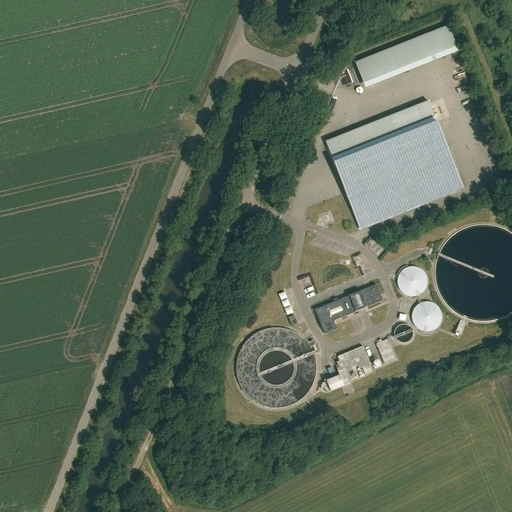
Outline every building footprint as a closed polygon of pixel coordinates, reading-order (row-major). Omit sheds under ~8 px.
[(454,47),(447,28),(354,63),(361,83),(454,47)] [(397,138),(333,163),(348,201),(358,198),(361,206),(352,210),(359,229),(463,188),(437,122),(436,123),(434,117),(430,119),(432,124),(424,127),(417,111),(391,122),(397,138)] [(481,154),(492,151),(490,146),(480,149),(481,154)] [(496,166),(488,168),(491,180),(499,178),(496,166)] [(382,301),(376,285),(315,310),(321,326),(382,301)] [(286,299),(284,292),(278,295),(281,301),(286,299)] [(297,325),(293,317),(288,319),(292,327),(297,325)] [(463,334),(468,323),(462,320),(457,332),(463,334)] [(386,365),(398,361),(390,339),(378,344),(386,365)] [(372,372),(362,348),(336,358),(338,363),(336,363),(339,371),(336,372),(339,379),(333,381),(333,380),(325,383),(322,384),(322,385),(321,385),(321,386),(320,387),(321,388),(321,389),(321,390),(322,390),(322,391),(323,391),(324,391),(325,391),(326,394),(337,389),(336,386),(372,372)]
